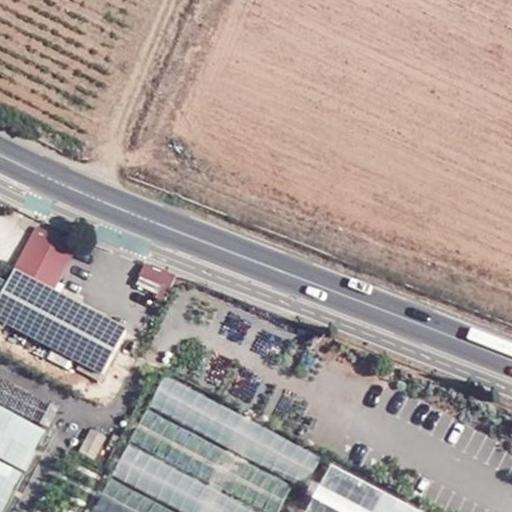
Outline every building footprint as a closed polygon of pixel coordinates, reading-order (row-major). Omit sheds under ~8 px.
[(34,227),(11,271),(15,273),(53,293),(76,249),(34,227)] [(0,300),(15,273),(11,271),(0,265),(0,300)] [(143,267),(140,281),(174,289),(178,275),(143,267)] [(125,331),(53,293),(15,273),(0,300),(0,321),(101,376),(125,331)] [(449,511),(151,384),(95,511),(275,511),(288,483),(355,511),(305,511),(449,511)] [(109,428),(94,420),(78,452),(93,460),(109,428)]
